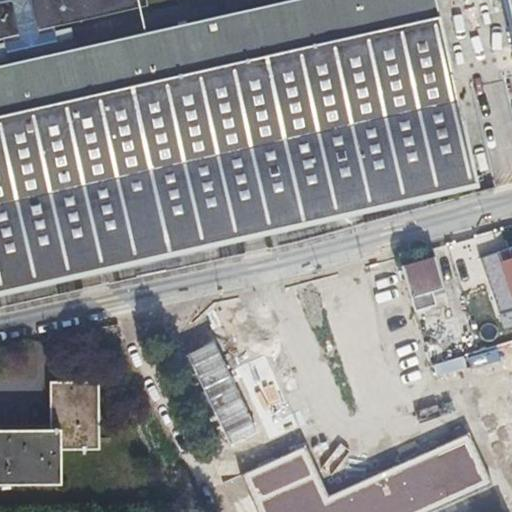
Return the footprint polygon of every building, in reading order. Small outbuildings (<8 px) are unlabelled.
[(0,293),(475,185),(429,0),(276,0),(62,49),(56,23),(150,1),(149,0),(0,0),(0,35),(2,35),(8,61),(0,62),(0,293)] [(511,0),(503,0),(511,38),(511,0)] [(424,310),(422,303),(420,297),(442,290),(433,261),(401,270),(415,313),(424,310)] [(468,357),(465,349),(462,341),(437,347),(430,329),(421,332),(433,367),(468,357)] [(111,382),(65,381),(63,437),(0,435),(0,479),(81,483),(82,457),(108,458),(111,382)] [(241,475),(257,511),(426,511),(493,482),(470,433),(330,497),(307,445),(241,475)]
